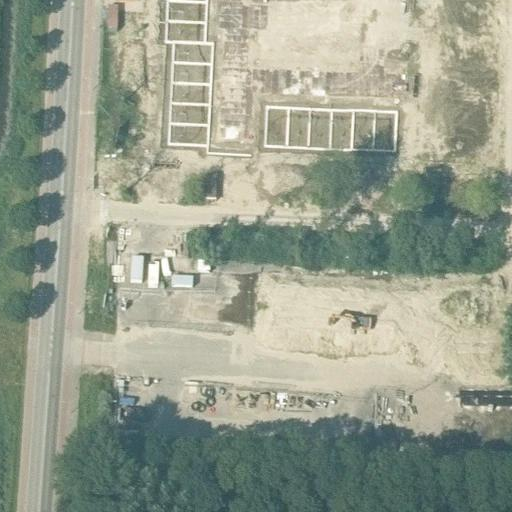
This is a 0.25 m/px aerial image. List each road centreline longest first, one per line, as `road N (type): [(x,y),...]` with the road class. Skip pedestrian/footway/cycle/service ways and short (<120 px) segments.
road 1 (residential): [(511,233),(58,212)]
road 2 (tertiary): [(37,511),(58,212)]
road 3 (tertiary): [(58,212),(71,0)]
